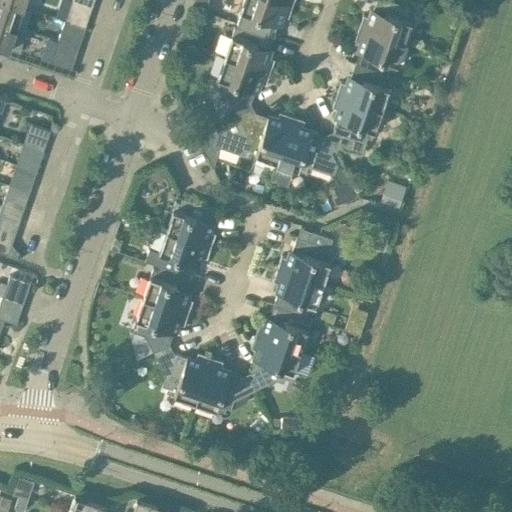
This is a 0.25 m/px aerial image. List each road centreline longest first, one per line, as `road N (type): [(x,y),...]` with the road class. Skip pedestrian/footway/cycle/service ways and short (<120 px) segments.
road 1 (residential): [(126,126),(42,372),(28,438)]
road 2 (residential): [(217,328),(244,226),(126,126)]
road 3 (tertiary): [(268,511),(28,438)]
road 4 (residential): [(126,126),(0,75)]
road 5 (residential): [(168,0),(126,126)]
